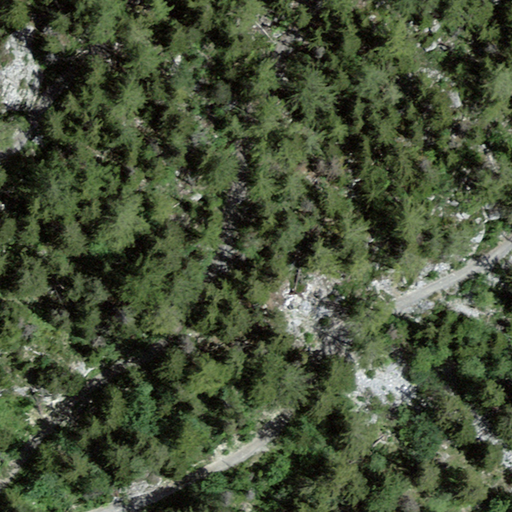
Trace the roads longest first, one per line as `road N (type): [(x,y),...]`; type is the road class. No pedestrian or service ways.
road 1 (track): [(0,493),(36,437),(106,375),(143,356),(213,277),(242,143),(300,0)]
road 2 (track): [(511,241),(390,312),(266,443),(101,511)]
road 3 (track): [(111,0),(15,148),(0,158)]
